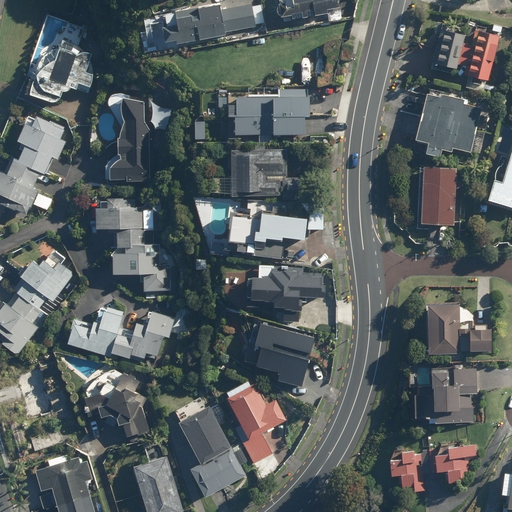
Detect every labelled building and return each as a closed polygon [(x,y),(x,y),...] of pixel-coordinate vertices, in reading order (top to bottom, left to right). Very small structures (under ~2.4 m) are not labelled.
[(295,0),(280,3),(284,22),(325,14),(327,23),(343,20),(340,7),(345,6),(343,0),(295,0)] [(223,2),(177,10),(177,14),(165,16),(169,40),(179,38),(180,42),(229,34),(228,29),(264,23),(261,2),(224,8),(223,2)] [(43,49),(31,91),(55,101),(61,100),(64,97),(68,89),(76,86),(91,91),(98,73),(90,71),(96,53),(79,47),(85,30),(65,23),(62,31),(59,30),(53,42),(43,49)] [(463,75),(470,76),(467,88),(488,92),(492,73),(495,59),(498,59),(501,43),(494,41),(496,31),(473,26),(463,75)] [(464,32),(443,27),(435,61),(456,66),(464,32)] [(282,96),(239,94),(237,133),(260,134),(260,142),(274,143),(275,131),(308,133),(309,114),(312,114),(313,95),(310,95),(310,90),(282,89),(282,96)] [(125,129),(123,137),(122,153),(109,164),(109,178),(152,180),(152,130),(146,121),(147,103),(129,93),(128,93),(127,93),(127,92),(126,92),(125,92),(124,92),(123,92),(122,92),(121,92),(120,93),(119,93),(118,93),(118,94),(117,94),(116,95),(115,96),(114,97),(114,98),(113,99),(113,100),(112,101),(112,102),(112,103),(112,104),(112,105),(112,106),(113,107),(113,108),(113,109),(114,109),(125,129)] [(483,108),(429,93),(416,140),(430,144),(428,152),(444,156),(447,147),(456,150),(457,148),(471,151),(483,108)] [(69,126),(33,111),(22,138),(26,140),(23,148),(26,149),(22,158),(13,154),(6,170),(1,168),(0,170),(0,193),(1,191),(7,193),(3,202),(30,213),(35,203),(49,209),(54,198),(41,192),(43,189),(37,187),(43,171),(48,173),(56,156),(62,158),(70,140),(64,138),(69,126)] [(207,122),(197,121),(196,138),(206,138),(207,122)] [(217,191),(234,192),(234,196),(304,198),(305,175),(288,174),(288,150),(235,148),(234,177),(218,176),(217,191)] [(492,200),(511,205),(511,164),(508,181),(498,178),(492,200)] [(461,166),(427,165),(426,222),(460,222),(461,166)] [(110,200),(100,199),(99,226),(121,227),(121,233),(117,233),(116,272),(142,273),(142,280),(146,280),(146,290),(172,291),(172,264),(164,264),(165,242),(148,242),(148,229),(164,229),(164,201),(148,200),(147,206),(139,206),(139,198),(110,197),(110,200)] [(289,202),(254,200),(230,198),(229,218),(226,218),(226,226),(231,226),(230,249),(252,250),(252,255),(286,258),(288,237),(309,239),(311,215),(288,213),(289,202)] [(69,258),(57,250),(46,267),(34,259),(24,276),(27,278),(0,317),(0,320),(3,322),(0,327),(10,334),(4,344),(21,356),(41,326),(37,322),(45,310),(43,308),(51,296),(57,300),(76,271),(65,264),(69,258)] [(260,277),(250,276),(248,304),(277,307),(276,311),(286,312),(286,320),(305,322),(307,297),(327,298),(330,274),(305,272),(306,266),(262,263),(260,277)] [(463,302),(430,302),(429,352),(462,352),(462,349),(494,350),(494,325),(462,325),(463,302)] [(78,318),(71,342),(114,355),(115,351),(134,357),(135,354),(147,357),(149,351),(159,354),(166,334),(172,336),(177,317),(153,309),(149,322),(142,319),(138,332),(129,329),(127,335),(122,333),(128,313),(101,305),(96,323),(78,318)] [(314,354),(315,351),(319,337),(262,322),(257,343),(265,345),(260,365),(284,371),(282,378),(307,384),(314,354)] [(43,360),(11,371),(38,453),(67,443),(57,412),(77,406),(71,386),(54,392),(43,360)] [(479,368),(414,367),(414,386),(418,386),(418,416),(430,416),(429,424),(437,424),(437,421),(476,422),(476,404),(475,404),(475,394),(479,394),(479,368)] [(106,389),(86,394),(91,413),(102,410),(105,420),(117,426),(126,423),(130,436),(155,428),(146,402),(154,384),(126,372),(115,396),(106,389)] [(257,379),(229,394),(252,436),(244,440),(256,462),(274,452),(265,434),(291,420),(279,398),(270,403),(257,379)] [(211,407),(184,421),(206,462),(233,447),(211,407)] [(478,444),(398,450),(398,455),(394,455),(395,473),(402,473),(403,485),(416,484),(417,491),(425,490),(424,471),(448,469),(448,480),(464,479),(463,471),(472,470),(471,456),(479,455),(478,444)] [(235,448),(195,471),(209,496),(249,474),(235,448)] [(186,511),(167,454),(134,465),(150,511),(186,511)] [(81,457),(40,468),(45,489),(57,485),(64,511),(98,511),(90,481),(96,479),(91,460),(83,463),(81,457)]
